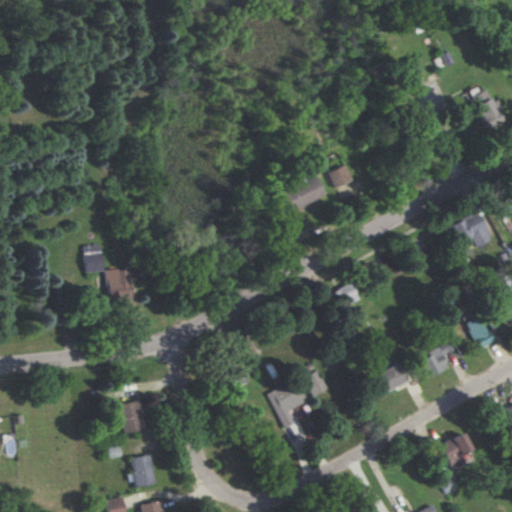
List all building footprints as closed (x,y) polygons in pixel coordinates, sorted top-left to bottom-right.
[(482,89),(475,93),(473,87),(464,91),(484,128),(498,121),(482,89)] [(350,180),(343,164),(326,172),(333,188),(350,180)] [(288,211),(322,196),(314,177),(301,182),(280,192),(288,211)] [(511,192),(491,204),(498,218),(508,213),(511,221),(511,192)] [(468,237),(473,247),(489,239),(473,210),(448,224),(458,243),(468,237)] [(82,272),(99,270),(96,243),(78,245),(82,272)] [(102,270),(104,305),(127,304),(125,268),(102,270)] [(511,324),(511,290),(496,299),(510,325),(511,324)] [(462,321),(473,348),(489,342),(478,315),(462,321)] [(424,376),(445,366),(439,354),(449,349),(445,341),(414,357),(424,376)] [(379,393),(405,381),(397,363),(371,374),(379,393)] [(308,395),(324,390),(316,369),(300,375),(308,395)] [(279,428),(291,423),(285,410),(304,402),(294,380),(264,393),(279,428)] [(120,433),(140,429),(134,400),(114,404),(120,433)] [(511,401),(493,409),(503,431),(511,426),(511,401)] [(445,466),(470,456),(461,433),(436,442),(445,466)] [(127,457),(131,486),(151,483),(146,454),(127,457)] [(433,474),(441,493),(451,489),(443,470),(433,474)] [(104,498),(104,511),(121,511),(120,497),(104,498)] [(157,511),(155,500),(136,505),(137,511),(157,511)]
